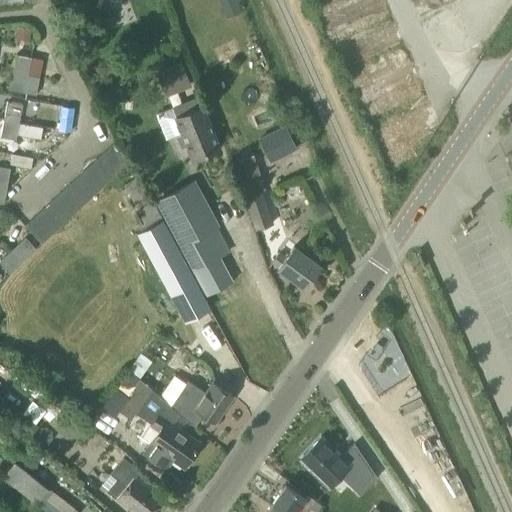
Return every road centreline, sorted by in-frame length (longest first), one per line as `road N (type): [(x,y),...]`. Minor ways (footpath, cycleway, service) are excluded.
road 1 (unclassified): [(205,511),(511,68)]
road 2 (unknown): [(458,146),(511,261)]
